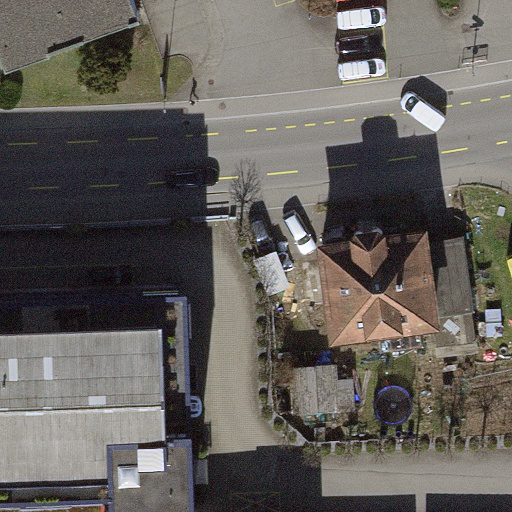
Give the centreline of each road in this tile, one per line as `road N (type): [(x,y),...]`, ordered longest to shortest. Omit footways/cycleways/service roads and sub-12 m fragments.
road 1 (tertiary): [(511,116),(401,136),(168,159),(0,166)]
road 2 (unknown): [(511,451),(361,451),(314,434),(272,386),(247,241)]
